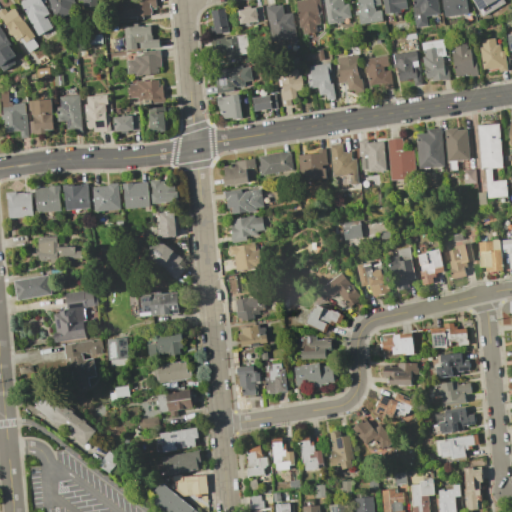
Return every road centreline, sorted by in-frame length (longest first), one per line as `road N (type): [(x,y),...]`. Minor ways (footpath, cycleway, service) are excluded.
road 1 (tertiary): [(0,167),(164,153),(511,92)]
road 2 (residential): [(181,0),(219,426)]
road 3 (residential): [(219,426),(343,403),(356,386),(355,344),(369,321),(511,288)]
road 4 (residential): [(483,293),(503,492)]
road 5 (residential): [(0,370),(13,511)]
